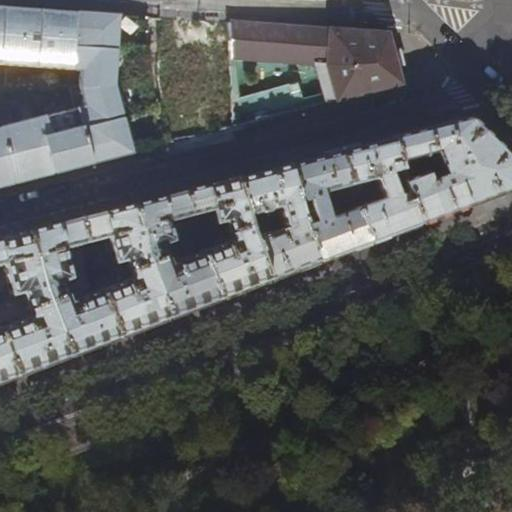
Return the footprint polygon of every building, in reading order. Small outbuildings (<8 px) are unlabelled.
[(0,63),(69,69),(73,12),(28,9),(0,6),(0,63)] [(112,85),(116,15),(95,14),(73,12),(69,69),(68,88),(87,164),(110,158),(129,153),(112,85)] [(228,23),(228,59),(315,65),(323,103),(357,94),(399,83),(392,56),(386,35),(228,23)] [(296,83),(229,100),(230,127),(264,118),(303,108),(296,83)] [(87,164),(68,88),(34,90),(35,96),(0,103),(0,186),(7,184),(65,169),(87,164)] [(468,117),(425,128),(390,137),(398,169),(400,180),(405,192),(416,224),(470,204),(510,189),(511,179),(511,160),(491,139),(468,117)] [(362,144),(338,150),(347,186),(363,181),(367,194),(372,192),(375,202),(359,207),(357,200),(351,202),(366,243),(391,233),(416,224),(405,192),(390,197),(389,196),(391,195),(393,193),(393,190),(389,177),(386,175),(382,175),(398,169),(390,137),(362,144)] [(313,157),(285,164),(295,202),(311,198),(308,201),(306,205),(310,217),(313,219),(318,220),(302,225),(316,262),(341,252),(366,243),(351,202),(346,205),(348,210),(331,216),(327,203),(334,202),(331,192),(347,186),(338,150),(313,157)] [(258,171),(233,177),(243,216),(255,212),(258,214),(260,214),(262,213),(265,210),(276,207),(281,226),(284,228),(267,235),(266,233),(264,233),(257,235),(251,221),(245,224),(246,232),(265,281),(289,272),(316,262),(302,225),(299,217),(295,202),(285,164),(258,171)] [(208,184),(181,191),(191,232),(221,222),(226,235),(231,233),(233,239),(197,252),(215,300),(257,284),(265,281),(246,232),(245,224),(243,216),(233,177),(208,184)] [(158,197),(129,204),(142,258),(165,319),(172,316),(215,300),(197,252),(191,232),(181,191),(158,197)] [(129,204),(76,218),(83,243),(106,237),(112,263),(122,259),(129,278),(98,290),(114,338),(157,322),(165,319),(142,258),(129,204)] [(50,225),(25,231),(39,286),(65,356),(72,354),(114,338),(98,290),(67,302),(60,282),(69,278),(61,249),(83,243),(76,218),(50,225)] [(0,237),(0,263),(1,264),(10,295),(20,292),(28,315),(0,326),(0,342),(12,376),(57,359),(65,356),(39,286),(25,231),(0,237)] [(0,380),(12,376),(0,342),(0,380)]
